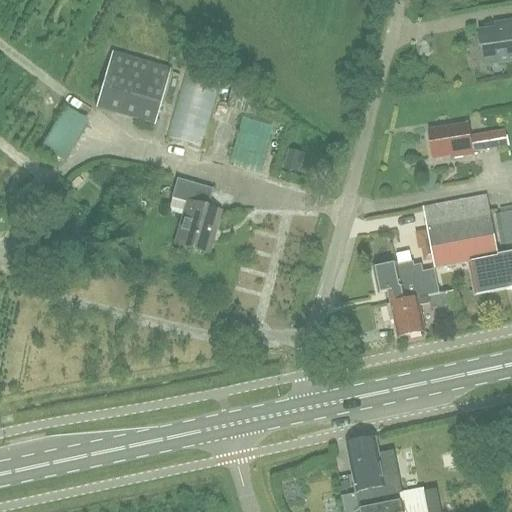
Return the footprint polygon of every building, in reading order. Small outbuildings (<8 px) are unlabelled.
[(511,23),(500,25),(501,30),(479,33),(484,66),(511,62),(511,23)] [(112,53),(95,110),(153,127),(170,70),(112,53)] [(453,71),(454,83),(470,81),(469,69),(453,71)] [(198,143),(210,92),(192,88),(185,117),(194,119),(189,141),(198,143)] [(505,132),(490,134),(472,137),(470,124),(430,131),(435,160),(452,157),(452,159),(475,156),(475,153),(508,147),(505,132)] [(296,173),(301,156),(288,153),(284,169),(296,173)] [(208,255),(220,212),(207,208),(212,190),(178,180),(172,198),(187,203),(175,245),(208,255)] [(511,253),(499,256),(488,197),(424,208),(436,270),(469,263),(475,296),(511,289),(511,253)] [(511,212),(501,215),(505,242),(507,250),(511,249),(511,212)] [(425,333),(419,307),(430,305),(429,298),(440,295),(434,271),(423,273),(421,266),(413,268),(412,263),(397,267),(396,265),(373,270),(379,294),(388,292),(391,305),(387,306),(390,322),(395,321),(399,339),(425,333)] [(347,446),(346,446),(346,447),(347,447),(356,494),(357,494),(360,511),(427,511),(424,493),(423,491),(403,495),(394,452),(378,455),(375,441),(375,440),(374,440),(374,441),(347,446)]
